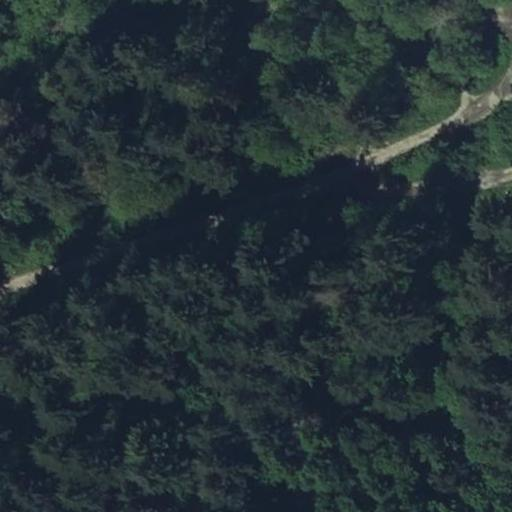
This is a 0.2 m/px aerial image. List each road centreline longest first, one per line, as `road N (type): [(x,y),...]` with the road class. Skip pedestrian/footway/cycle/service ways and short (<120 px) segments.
road 1 (track): [(0,287),(511,160)]
road 2 (track): [(510,0),(475,94),(435,139),(309,182),(219,232)]
